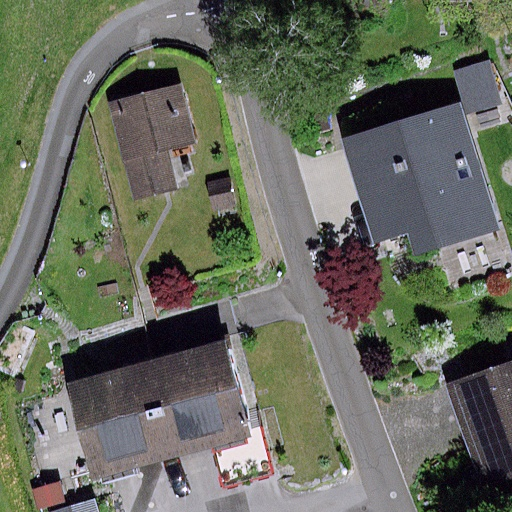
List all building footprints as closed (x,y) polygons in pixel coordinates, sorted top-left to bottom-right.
[(486,64),(454,74),(468,114),(499,104),(486,64)] [(184,90),(117,105),(139,206),(178,198),(170,162),(198,156),(184,90)] [(459,100),(340,136),(372,242),(408,231),(416,256),(498,231),(459,100)] [(231,180),(205,185),(210,212),(236,207),(231,180)] [(221,351),(141,371),(164,465),(244,445),(221,351)] [(511,368),(449,391),(485,495),(511,485),(511,368)] [(164,465),(141,371),(61,391),(85,485),(164,465)] [(59,484),(31,491),(36,511),(65,504),(59,484)] [(97,511),(95,500),(49,511),(48,511),(97,511)]
